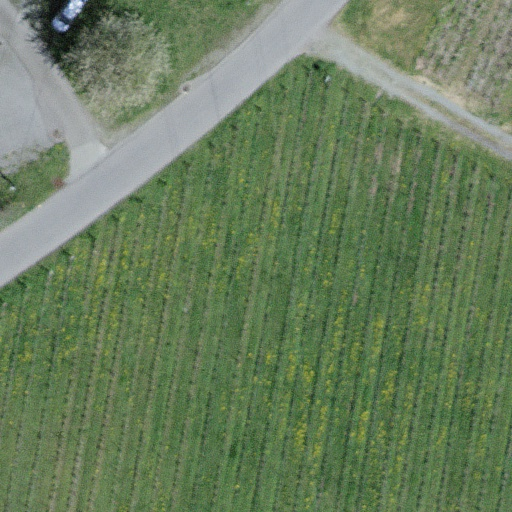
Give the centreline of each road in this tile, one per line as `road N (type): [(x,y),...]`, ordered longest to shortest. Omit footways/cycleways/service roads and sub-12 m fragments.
road 1 (residential): [(0,261),(157,149),(318,0)]
road 2 (track): [(291,30),(511,149)]
